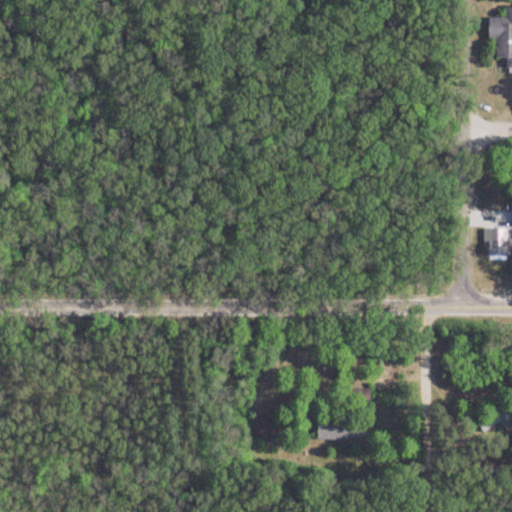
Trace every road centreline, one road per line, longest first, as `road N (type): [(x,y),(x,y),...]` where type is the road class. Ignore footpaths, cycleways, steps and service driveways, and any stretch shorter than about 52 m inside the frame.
road 1 (tertiary): [(511,306),(0,306)]
road 2 (residential): [(449,307),(442,0)]
